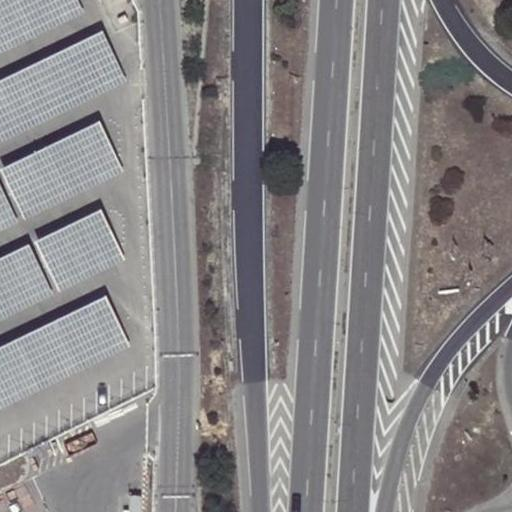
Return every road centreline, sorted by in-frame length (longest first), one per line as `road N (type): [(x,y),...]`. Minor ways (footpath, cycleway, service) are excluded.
road 1 (trunk): [(350,511),(384,0)]
road 2 (trunk): [(335,0),(302,511)]
road 3 (unclassified): [(249,0),(261,511)]
road 4 (unclassified): [(388,511),(418,399),(485,310),(511,288)]
